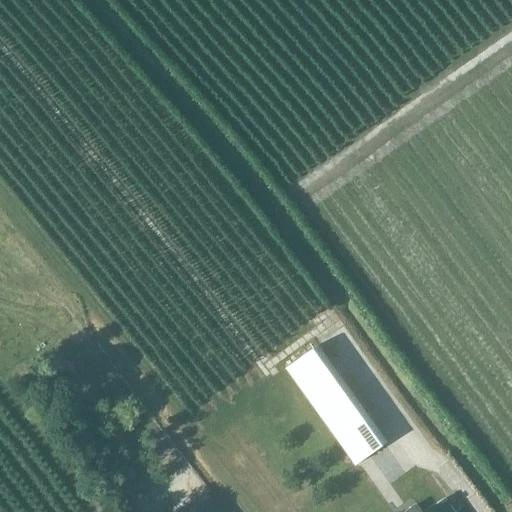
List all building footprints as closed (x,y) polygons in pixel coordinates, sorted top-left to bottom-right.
[(511,108),(504,97),(492,106),(508,126),(511,122),(511,108)] [(511,158),(496,171),(511,191),(511,158)] [(406,172),(395,180),(410,200),(421,192),(406,172)] [(395,180),(384,189),(399,209),(410,200),(395,180)] [(467,193),(443,211),(470,246),(494,228),(467,193)] [(395,254),(387,260),(401,278),(409,272),(418,283),(440,266),(413,232),(391,248),(395,254)] [(504,337),(497,342),(499,345),(504,351),(511,346),(504,337)] [(288,368),(358,465),(390,442),(321,345),(288,368)] [(499,345),(489,353),(494,359),(504,351),(499,345)] [(494,359),(490,362),(503,380),(511,373),(511,345),(511,346),(504,351),(494,359)] [(511,373),(503,380),(511,391),(511,373)] [(218,511),(208,497),(186,511),(218,511)] [(455,511),(446,499),(437,506),(436,505),(426,511),(410,511),(408,511),(455,511)]
